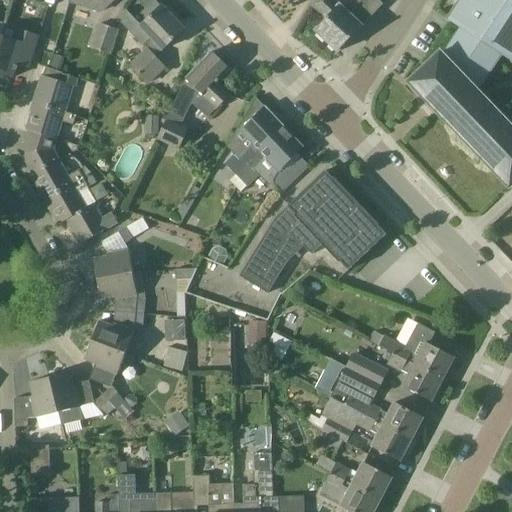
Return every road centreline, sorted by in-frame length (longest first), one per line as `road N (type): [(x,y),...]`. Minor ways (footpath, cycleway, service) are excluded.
road 1 (residential): [(511,305),(336,118)]
road 2 (residential): [(0,178),(67,288),(60,318),(35,340),(5,346)]
road 3 (residential): [(336,118),(220,0)]
road 4 (residential): [(11,511),(5,346)]
road 5 (residential): [(336,118),(421,0)]
road 6 (unclassified): [(451,511),(511,399)]
